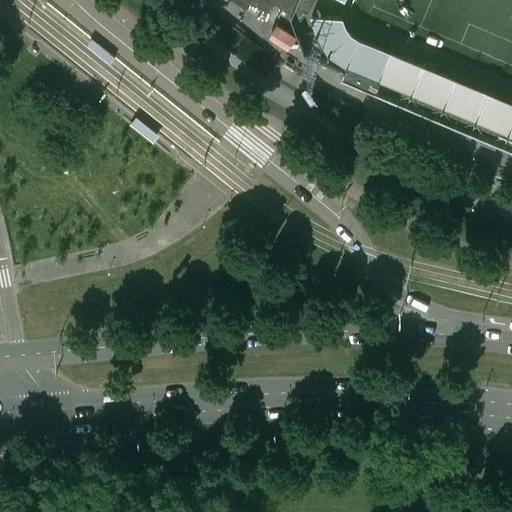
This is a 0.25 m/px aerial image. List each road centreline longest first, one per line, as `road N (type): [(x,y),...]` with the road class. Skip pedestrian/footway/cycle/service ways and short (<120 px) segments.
road 1 (tertiary): [(511,337),(403,295),(361,247),(59,0)]
road 2 (primary): [(511,338),(256,333),(0,356)]
road 3 (primary): [(39,417),(276,398),(398,400),(511,417)]
